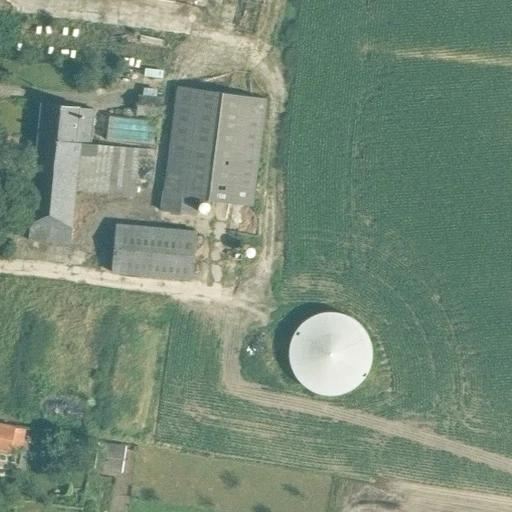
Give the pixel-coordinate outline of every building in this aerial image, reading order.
[(177,85),(162,208),(197,212),(199,197),(253,203),(266,96),(177,85)] [(137,113),(162,115),(164,95),(157,94),(157,87),(144,86),(143,94),(138,94),(137,113)] [(31,220),(29,238),(70,242),(76,188),(135,194),(139,152),(146,153),(147,148),(91,142),(95,107),(42,101),(30,220),(31,220)] [(107,138),(154,143),(157,119),(109,114),(107,138)] [(116,222),(112,270),(192,277),(196,229),(116,222)] [(0,449),(11,451),(15,427),(0,423),(0,449)] [(128,451),(101,446),(97,472),(124,476),(128,451)]
